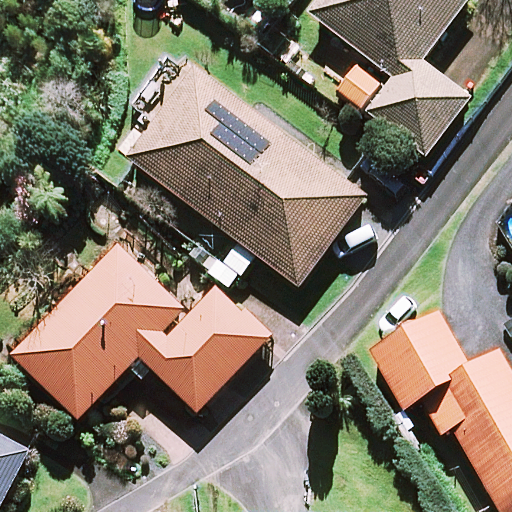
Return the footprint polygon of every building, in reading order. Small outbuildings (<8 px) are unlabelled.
[(320,0),(308,17),(392,81),(366,116),(425,161),(470,102),(421,65),(470,0),(320,0)] [(365,202),(194,74),(128,162),(298,290),(365,202)] [(217,292),(190,321),(145,278),(170,251),(141,224),(12,360),(79,423),(138,361),(197,417),(269,341),(217,292)] [(472,371),(442,315),(368,354),(400,414),(422,403),(440,438),(451,432),(493,511),(511,511),(511,379),(500,356),(472,371)] [(0,509),(28,456),(0,441),(0,509)]
